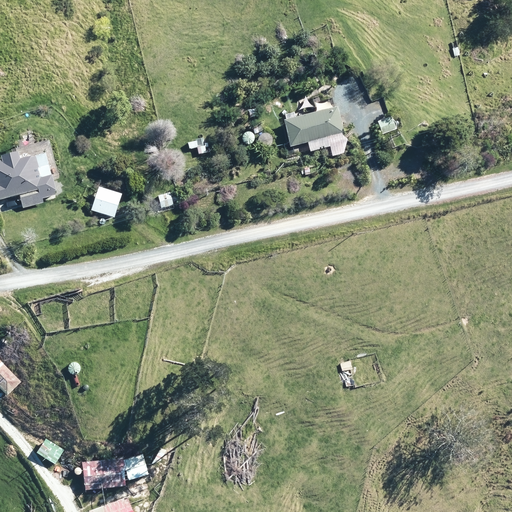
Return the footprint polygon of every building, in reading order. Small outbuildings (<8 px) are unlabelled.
[(334,110),(316,115),(283,125),(290,150),(305,146),(308,155),(328,149),(332,161),(348,156),(334,110)] [(376,124),(381,138),(397,131),(391,117),(376,124)] [(20,163),(18,155),(2,159),(3,163),(0,163),(0,203),(20,199),(23,211),(42,206),(40,198),(55,194),(45,156),(20,163)] [(121,196),(97,188),(90,212),(114,219),(121,196)] [(155,197),(159,210),(174,205),(171,192),(155,197)] [(0,365),(0,400),(21,384),(4,362),(0,365)] [(82,462),(84,493),(124,490),(122,460),(82,462)] [(135,511),(132,500),(93,511),(135,511)]
